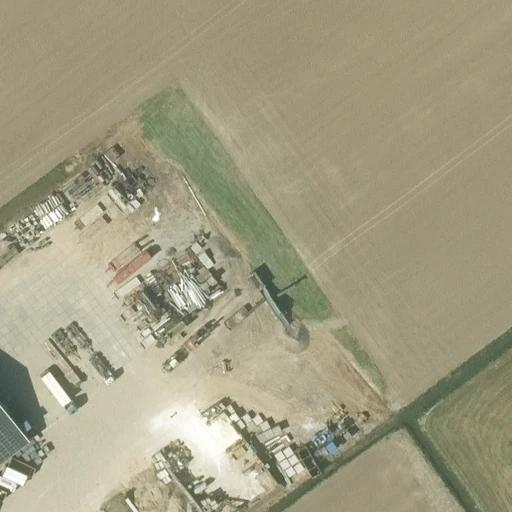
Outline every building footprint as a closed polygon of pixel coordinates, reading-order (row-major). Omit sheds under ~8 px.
[(69,227),(81,233),(87,221),(75,214),(69,227)] [(45,265),(65,247),(58,240),(38,257),(45,265)] [(209,273),(200,282),(190,273),(169,294),(188,312),(218,282),(209,273)] [(169,314),(140,288),(129,300),(165,333),(170,327),(163,321),(169,314)] [(0,459),(27,440),(0,404),(0,459)]
